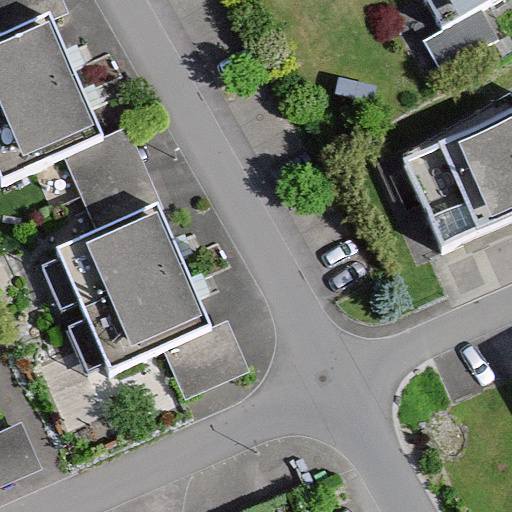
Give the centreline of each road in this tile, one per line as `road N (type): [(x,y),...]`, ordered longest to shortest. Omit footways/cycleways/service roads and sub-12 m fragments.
road 1 (residential): [(123,0),(334,380)]
road 2 (residential): [(334,380),(43,511)]
road 3 (residential): [(334,380),(409,511)]
